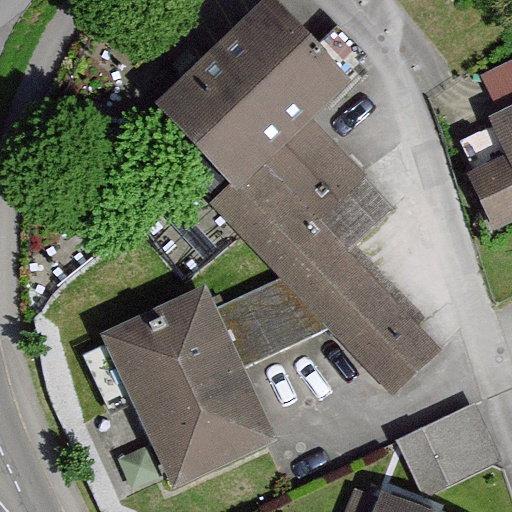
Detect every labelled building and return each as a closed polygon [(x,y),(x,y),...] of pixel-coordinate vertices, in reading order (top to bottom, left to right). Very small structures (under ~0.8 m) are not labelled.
[(253,14),(139,122),(214,200),(200,213),(274,290),(322,341),(385,407),(432,362),(410,339),(419,331),(347,255),(384,221),(300,133),(335,99),(253,14)] [(511,230),(511,72),(476,88),(493,126),(477,133),(493,169),(457,186),(483,244),(511,230)] [(322,341),(274,290),(203,323),(231,382),(322,341)] [(203,323),(192,299),(90,346),(163,502),(265,454),(231,382),(203,323)] [(466,421),(391,455),(416,510),(491,476),(466,421)]
